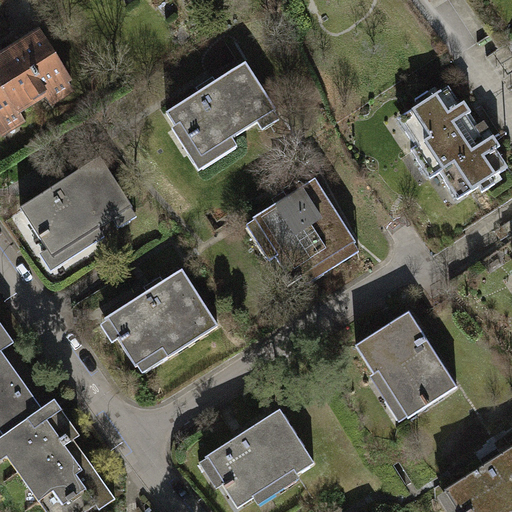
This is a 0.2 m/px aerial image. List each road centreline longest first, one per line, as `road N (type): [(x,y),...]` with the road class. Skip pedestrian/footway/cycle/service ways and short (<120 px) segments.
road 1 (residential): [(131,440),(407,263)]
road 2 (residential): [(0,259),(131,440)]
road 3 (residential): [(511,110),(455,22),(419,0)]
